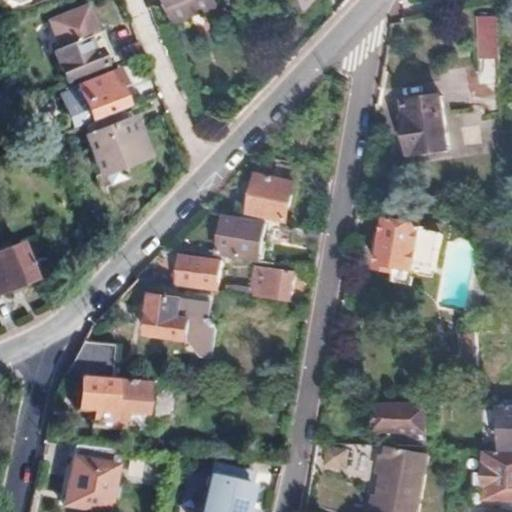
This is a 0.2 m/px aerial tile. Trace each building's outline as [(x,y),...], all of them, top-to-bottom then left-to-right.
[(163,0),(174,27),(216,10),(211,0),(163,0)] [(93,40),(82,12),(46,26),(56,54),(93,40)] [(479,58),(501,57),(499,13),(477,15),(479,58)] [(108,63),(99,38),(93,40),(56,54),(49,57),(61,86),(102,70),(101,65),(108,63)] [(85,101),(120,87),(117,79),(82,93),(85,101)] [(76,134),(130,113),(120,87),(85,101),(87,108),(68,115),(76,134)] [(399,104),(406,155),(409,155),(409,156),(420,155),(421,158),(444,155),(444,152),(446,152),(438,99),(399,104)] [(139,122),(88,142),(103,179),(154,159),(139,122)] [(294,183),(255,175),(246,213),(285,221),(294,183)] [(264,225),(223,219),(218,255),(259,260),(264,225)] [(419,229),(385,223),(376,271),(393,275),(394,269),(412,272),(413,269),(434,273),(440,238),(419,233),(419,229)] [(289,244),(318,250),(320,235),(291,229),(289,244)] [(21,253),(0,261),(0,304),(36,290),(21,253)] [(202,292),(216,294),(220,264),(180,258),(176,286),(202,292)] [(251,288),(249,299),(290,304),(294,274),(264,270),(264,272),(262,290),(251,288)] [(264,272),(253,270),(251,288),(262,290),(264,272)] [(192,303),(150,297),(144,337),(188,344),(188,341),(192,342),(198,353),(198,359),(210,361),(214,342),(207,330),(206,325),(202,317),(191,316),(192,303)] [(459,331),(458,362),(476,362),(477,332),(459,331)] [(79,346),(63,378),(77,379),(108,382),(112,349),(79,346)] [(108,382),(77,379),(73,412),(88,414),(88,429),(119,433),(121,419),(141,421),(144,385),(108,382)] [(428,404),(372,406),(372,434),(388,435),(387,447),(425,448),(428,404)] [(511,410),(501,410),(500,449),(511,449),(511,410)] [(104,511),(117,452),(74,447),(62,504),(96,511),(104,511)] [(355,453),(332,449),(328,469),(351,473),(355,453)] [(416,511),(426,457),(387,450),(386,459),(380,458),(377,469),(383,471),(378,504),(371,502),(369,511),(416,511)] [(473,507),(476,507),(483,502),(511,502),(511,456),(483,455),(482,477),(475,477),(474,494),(471,495),(470,500),(473,507)] [(238,511),(244,484),(202,475),(194,511),(238,511)]
